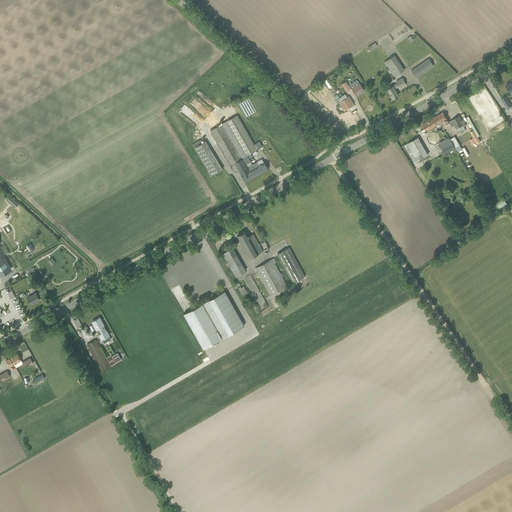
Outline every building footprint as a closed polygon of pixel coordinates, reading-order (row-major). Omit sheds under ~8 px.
[(366,47),(369,51),(377,46),(375,42),(366,47)] [(384,62),(394,77),(404,70),(394,55),(384,62)] [(416,78),(433,66),(428,59),(411,71),(416,78)] [(397,83),(396,83),(386,89),(391,99),(398,96),(394,89),(399,86),(399,88),(406,84),(404,80),(402,77),(396,81),(397,83)] [(351,88),(353,91),(356,95),(364,90),(357,80),(349,85),(352,88),(351,88)] [(354,104),(351,100),(349,96),(347,97),(345,94),(338,98),(340,102),(339,103),(344,111),(354,104)] [(505,96),(502,98),(500,99),(506,108),(510,106),(505,96)] [(443,112),(434,117),(438,124),(440,128),(445,125),(446,125),(447,125),(448,125),(448,124),(448,123),(449,123),(449,122),(447,119),(443,112)] [(257,149),(262,147),(259,141),(254,144),(237,114),(226,121),(223,123),(210,130),(233,171),(234,172),(238,170),(243,177),(245,182),(267,169),(265,165),(263,162),(261,159),(256,162),(252,164),(251,162),(249,159),(247,155),(249,154),(250,154),(257,149)] [(459,115),(452,119),(455,124),(454,125),(458,131),(460,132),(465,129),(463,127),(461,121),(462,121),(461,120),(459,115)] [(438,124),(434,117),(423,124),(426,130),(431,128),(432,130),(436,128),(434,126),(438,124)] [(451,138),(455,147),(459,145),(455,136),(451,138)] [(404,145),(414,162),(428,154),(418,137),(404,145)] [(439,144),(445,153),(454,147),(449,138),(439,144)] [(194,147),(211,176),(223,169),(205,141),(202,143),(200,139),(192,144),(194,147)] [(237,235),(250,258),(263,251),(253,234),(249,236),(246,231),(237,235)] [(222,253),(236,276),(245,271),(232,247),(222,253)] [(293,283),(305,276),(289,247),(277,253),(293,283)] [(0,274),(11,269),(0,249),(0,274)] [(255,268),(270,295),(287,286),(282,276),(284,276),(282,272),(280,273),(275,263),(276,262),(274,258),(255,268)] [(240,286),(238,288),(242,296),(247,293),(243,286),(241,288),(240,286)] [(244,325),(224,291),(183,314),(203,348),(244,325)] [(27,292),(23,294),(25,299),(27,298),(31,305),(34,303),(34,302),(39,299),(35,292),(29,295),(27,292)] [(102,339),(104,343),(109,340),(107,336),(109,335),(105,328),(102,322),(100,317),(92,321),(94,325),(91,326),(94,332),(97,331),(98,333),(102,339)] [(96,339),(87,344),(101,371),(116,363),(122,360),(118,353),(112,356),(111,354),(106,357),(96,339)] [(21,360),(20,358),(17,353),(10,357),(14,364),(21,360)] [(6,360),(8,364),(9,366),(14,364),(10,357),(6,360)] [(22,362),(25,367),(33,363),(30,358),(22,362)] [(0,376),(2,381),(10,376),(7,371),(0,374),(0,376)] [(44,378),(42,374),(33,379),(35,383),(44,378)]
